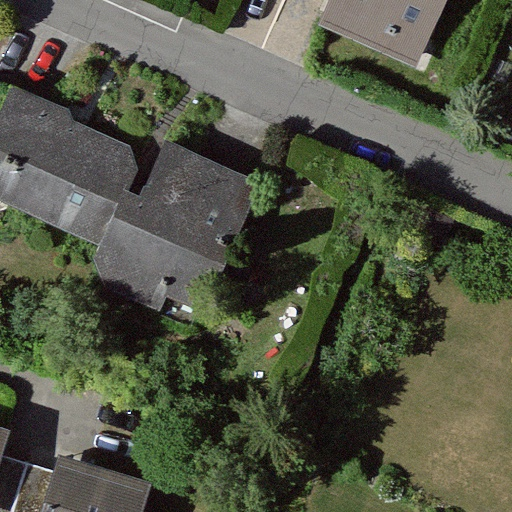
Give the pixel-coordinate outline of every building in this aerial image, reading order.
[(327,0),(317,22),(415,66),(444,0),(327,0)] [(0,199),(99,242),(127,187),(136,165),(128,143),(72,119),(67,106),(9,82),(0,101),(0,199)] [(139,192),(127,187),(99,242),(93,257),(106,287),(157,308),(162,291),(201,308),(259,178),(163,137),(139,192)] [(0,511),(12,511),(29,462),(0,453),(8,430),(0,427),(0,511)] [(51,469),(29,462),(12,511),(139,511),(149,482),(56,453),(51,469)]
